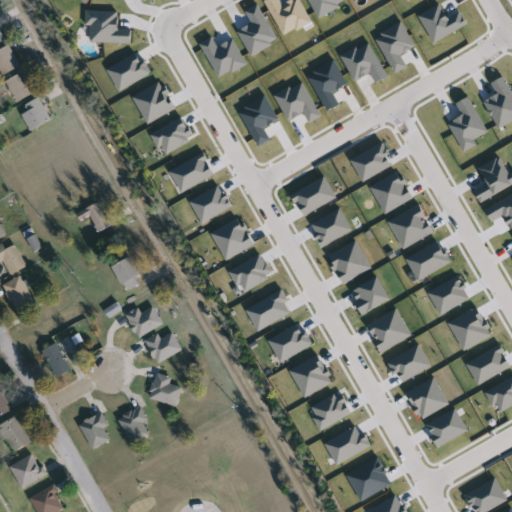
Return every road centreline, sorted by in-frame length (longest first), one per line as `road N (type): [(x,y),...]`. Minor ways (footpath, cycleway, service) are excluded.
road 1 (residential): [(206,0),(163,24),(440,511)]
road 2 (residential): [(317,511),(19,0)]
road 3 (residential): [(254,185),(510,35)]
road 4 (residential): [(395,105),(511,308)]
road 5 (residential): [(0,330),(104,511)]
